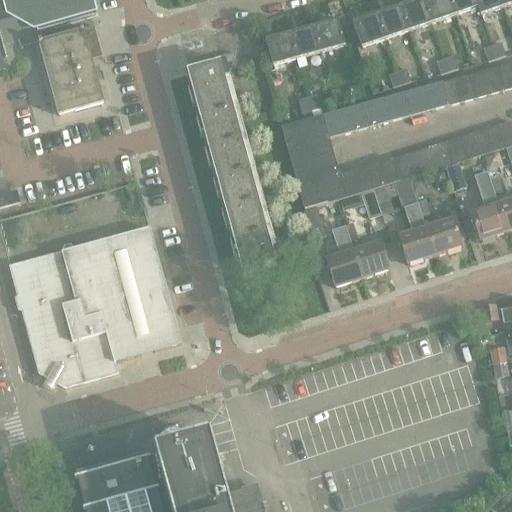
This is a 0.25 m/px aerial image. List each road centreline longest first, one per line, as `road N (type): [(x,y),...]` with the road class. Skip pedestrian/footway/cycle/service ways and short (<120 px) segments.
road 1 (residential): [(234,365),(145,35)]
road 2 (residential): [(234,365),(511,280)]
road 3 (residential): [(35,425),(234,365)]
road 4 (residential): [(351,154),(511,109)]
road 5 (residential): [(35,425),(0,298)]
road 6 (residential): [(145,35),(268,0)]
